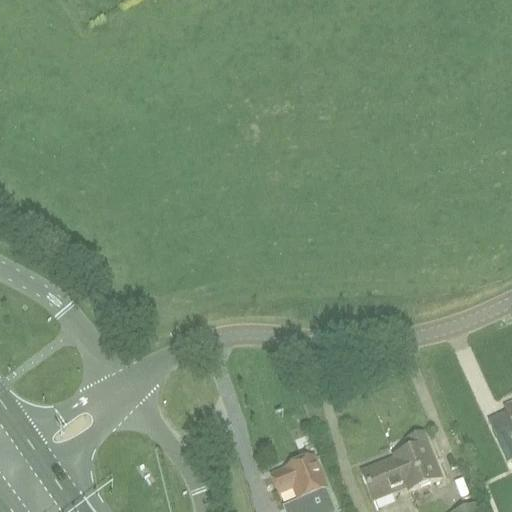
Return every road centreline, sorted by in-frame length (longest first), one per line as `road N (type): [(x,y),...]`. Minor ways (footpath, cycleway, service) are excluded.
road 1 (tertiary): [(124,392),(164,360),(211,339),(371,343),(452,327),(511,304)]
road 2 (unclassified): [(124,392),(64,310),(0,268)]
road 3 (unclassified): [(203,511),(192,477),(124,392)]
